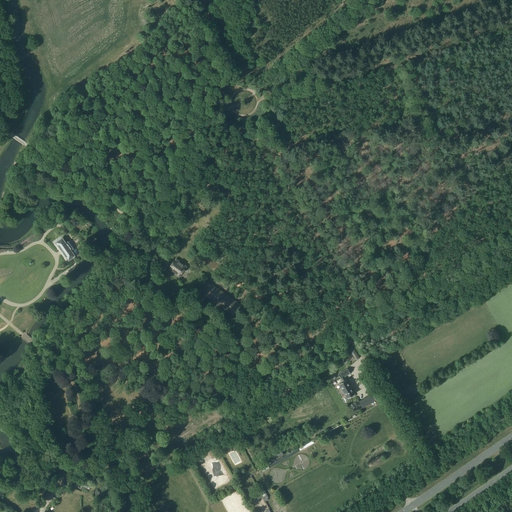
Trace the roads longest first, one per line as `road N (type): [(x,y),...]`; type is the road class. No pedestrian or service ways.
road 1 (track): [(255,98),(511,13)]
road 2 (track): [(50,160),(184,0)]
road 3 (track): [(57,165),(228,107)]
road 4 (track): [(252,93),(361,5)]
road 5 (unclassified): [(511,413),(401,489)]
road 6 (primary): [(511,437),(412,505)]
